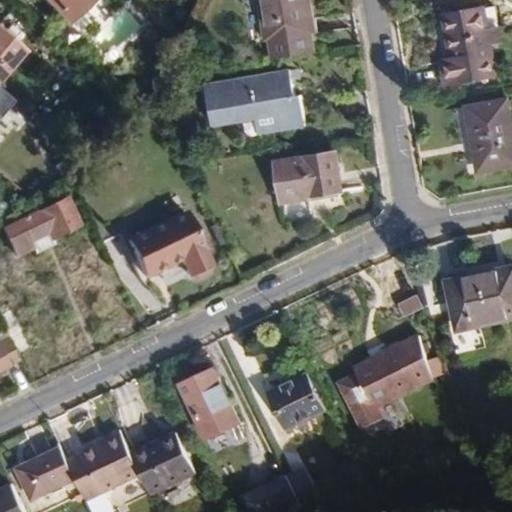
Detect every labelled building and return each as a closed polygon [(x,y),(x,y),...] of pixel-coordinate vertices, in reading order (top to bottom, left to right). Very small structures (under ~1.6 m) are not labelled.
[(92,0),(39,0),(64,26),(92,0)] [(314,33),(308,0),(257,0),(264,41),(268,41),(271,60),(313,53),(310,34),(314,33)] [(488,29),(485,8),(443,15),(450,58),(441,60),(444,84),(496,75),(491,45),(488,29)] [(108,49),(138,26),(125,9),(94,32),(108,49)] [(502,43),(499,27),(488,29),(491,45),(502,43)] [(0,82),(24,53),(0,33),(0,82)] [(302,127),(298,97),(292,97),(288,70),(204,84),(211,127),(256,119),(259,134),(302,127)] [(195,85),(193,73),(179,75),(180,88),(195,85)] [(511,165),(511,119),(509,99),(466,106),(471,143),(481,142),(486,170),(511,165)] [(486,170),(481,142),(471,143),(475,172),(486,170)] [(341,195),(335,153),(273,163),(279,204),(341,195)] [(73,167),(64,158),(52,167),(59,176),(73,167)] [(78,227),(63,198),(0,229),(14,257),(33,248),(30,242),(47,235),(49,240),(78,227)] [(208,264),(183,211),(125,239),(143,279),(178,262),(187,279),(193,282),(208,275),(208,264)] [(52,246),(49,240),(47,235),(30,242),(33,248),(34,254),(52,246)] [(511,319),(511,265),(444,280),(453,331),(511,319)] [(30,349),(11,308),(0,313),(0,317),(18,355),(30,349)] [(396,398),(431,381),(417,335),(393,347),(397,355),(377,364),(373,357),(352,367),(356,374),(335,383),(358,430),(381,419),(376,408),(374,404),(394,394),(396,398)] [(19,362),(8,340),(0,343),(0,359),(5,370),(19,362)] [(377,364),(397,355),(393,347),(373,357),(377,364)] [(238,424),(213,369),(178,385),(203,440),(238,424)] [(325,410),(307,373),(265,394),(283,431),(325,410)] [(376,408),(396,398),(394,394),(374,404),(376,408)] [(315,415),(285,437),(315,478),(345,456),(315,415)] [(130,454),(119,431),(102,438),(103,443),(96,447),(66,461),(75,480),(85,501),(140,475),(130,454)] [(194,474),(175,433),(130,454),(140,475),(149,495),(194,474)] [(103,443),(102,438),(94,442),(96,447),(103,443)] [(66,461),(59,446),(14,467),(30,502),(75,480),(66,461)] [(316,496),(302,466),(282,475),(297,505),(316,496)] [(281,511),(297,505),(282,475),(240,496),(247,511),(281,511)] [(0,511),(23,511),(10,484),(0,488),(0,511)]
